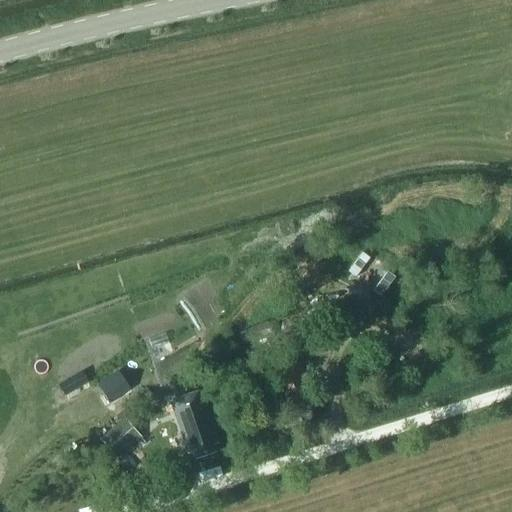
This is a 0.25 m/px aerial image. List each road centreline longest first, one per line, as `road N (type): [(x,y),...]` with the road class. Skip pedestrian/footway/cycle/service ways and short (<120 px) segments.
road 1 (residential): [(511,393),(135,511)]
road 2 (tertiary): [(0,53),(223,0)]
